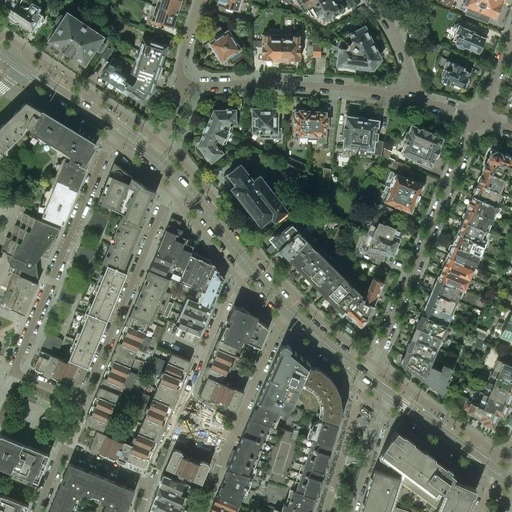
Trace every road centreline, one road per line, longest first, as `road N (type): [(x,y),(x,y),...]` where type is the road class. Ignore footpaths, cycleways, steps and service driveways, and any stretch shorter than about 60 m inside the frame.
road 1 (residential): [(12,372),(81,402),(170,193),(183,183)]
road 2 (residential): [(478,116),(364,375)]
road 3 (residential): [(112,126),(12,372)]
road 4 (residential): [(245,262),(151,484)]
road 5 (residential): [(180,84),(306,84),(411,96)]
road 6 (residential): [(288,311),(200,511)]
road 7 (residential): [(36,511),(62,449),(151,484)]
road 8 (residential): [(364,375),(324,511)]
road 9 (tertiary): [(392,397),(494,470)]
road 10 (residential): [(349,511),(392,397)]
